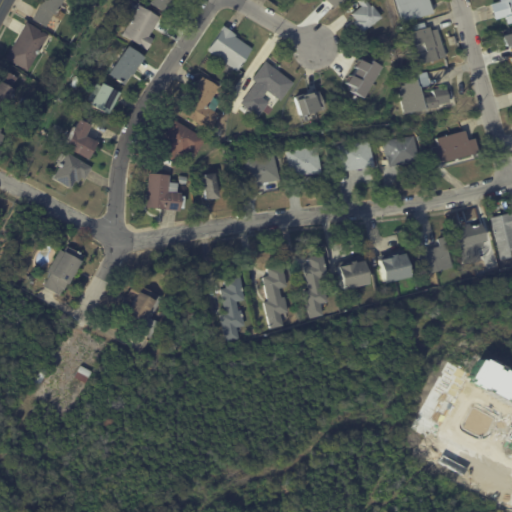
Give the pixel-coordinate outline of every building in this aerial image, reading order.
[(65,0),(63,5),(57,16),(55,15),(48,28),(33,20),(43,1),(44,2),(45,0),(65,0)] [(178,6),(172,16),(151,4),(153,0),(176,0),(175,3),(179,5),(178,6)] [(344,0),(335,9),(326,0),(344,0)] [(428,0),(433,13),(403,22),(396,0),(428,0)] [(511,23),(508,25),(506,17),(496,20),(492,5),(501,2),(500,0),(511,0),(511,23)] [(351,21),(345,13),(360,1),(368,12),(372,9),(376,15),(382,11),(387,19),(382,23),(384,26),(368,38),(355,22),(353,24),(351,21)] [(161,18),(151,37),(155,40),(149,51),(124,36),(141,6),(162,18),(161,18)] [(424,22),(426,28),(429,27),(431,31),(436,29),(445,57),(414,66),(409,51),(419,48),(420,54),(426,52),(423,41),(408,46),(404,33),(414,31),(412,25),(424,22)] [(47,41),(30,72),(7,59),(27,23),(50,35),(47,41)] [(225,28),(236,36),(235,38),(253,50),(238,72),(208,51),(224,27),(225,28)] [(144,60),(132,78),(131,77),(124,86),(110,76),(129,48),(145,59),(144,60)] [(381,67),(364,100),(354,94),(356,89),(347,84),(351,76),(353,78),(358,69),(356,68),(360,60),(370,66),(371,62),(381,67)] [(267,63),(294,84),(281,101),(268,92),(263,98),(270,104),(259,118),(241,104),(257,83),(253,80),(266,62),(267,63)] [(12,75),(19,79),(13,89),(19,93),(8,111),(0,106),(0,76),(4,70),(12,75)] [(429,87),(419,89),(421,99),(433,97),(431,90),(445,88),(448,104),(437,106),(438,109),(425,111),(425,110),(403,114),(399,87),(406,86),(405,85),(410,84),(410,82),(415,81),(414,75),(426,73),(429,87)] [(77,77),(83,80),(78,89),(72,85),(77,77)] [(219,90),(214,98),(221,102),(215,112),(220,114),(210,131),(181,115),(202,78),(220,88),(219,90)] [(120,95),(109,116),(91,107),(92,106),(88,103),(97,85),(101,88),(102,85),(120,95)] [(297,115),(322,108),(316,89),(291,97),(297,115)] [(87,125),(92,128),(87,138),(99,144),(89,162),(66,149),(68,147),(65,145),(74,129),(76,130),(81,121),(87,125)] [(196,156),(190,152),(185,159),(178,155),(174,161),(157,151),(175,121),(207,141),(197,156),(196,156)] [(216,127),(225,130),(223,138),(213,135),(216,127)] [(8,133),(0,146),(0,131),(1,130),(8,133)] [(473,138),(477,153),(442,162),(442,159),(434,161),(430,147),(437,145),(435,138),(464,130),(466,140),(473,138)] [(416,162),(389,167),(384,141),(414,136),(419,161),(416,162)] [(373,168),(344,173),(340,146),(371,141),(375,168),(373,168)] [(321,174),(293,177),(290,150),(320,147),(323,174),(321,174)] [(279,181),(251,187),(246,160),(276,154),(281,180),(279,181)] [(91,170),(85,180),(82,178),(78,184),(76,182),(71,190),(53,180),(67,155),(92,169),(91,170)] [(211,201),(205,201),(202,176),(215,174),(218,199),(211,201)] [(183,198),(181,214),(147,210),(151,176),(171,178),(170,185),(179,186),(178,195),(183,196),(183,198)] [(180,177),(188,178),(187,186),(179,184),(180,177)] [(511,257),(502,260),(491,217),(511,212),(511,257)] [(483,259),(465,264),(458,239),(486,231),(489,239),(484,240),(485,246),(479,248),(483,259)] [(422,250),(440,245),(438,238),(445,236),(453,266),(423,274),(416,252),(422,250)] [(82,260),(65,290),(64,289),(60,295),(44,285),(52,272),(48,270),(60,249),(64,251),(67,245),(83,255),(80,259),(82,260)] [(381,268),(379,260),(386,258),(386,256),(395,254),(395,256),(403,253),(409,276),(384,282),(381,268)] [(327,303),(320,305),(323,314),(311,317),(308,304),(301,306),(298,293),(309,291),(302,266),(309,265),(307,257),(321,254),(327,277),(318,279),(321,287),(324,287),(328,303),(327,303)] [(369,283),(344,290),(338,266),(346,264),(346,263),(354,260),(354,262),(363,260),(369,283)] [(259,304),(271,301),(264,277),(270,275),(268,268),(282,264),(288,287),(286,287),(288,292),(282,294),(283,298),(285,297),(290,313),(289,313),(290,318),(283,320),(285,324),(273,328),(269,315),(263,316),(259,304)] [(241,301),(236,302),(239,311),(242,311),(245,326),(237,328),(239,338),(228,340),(225,326),(217,328),(215,316),(227,314),(221,290),(228,288),(226,281),(240,278),(245,300),(241,301)] [(151,317),(160,322),(151,338),(112,316),(120,301),(131,306),(135,299),(127,294),(134,282),(162,298),(151,317)] [(81,365),(92,371),(89,377),(78,371),(81,365)] [(40,372),(46,375),(40,386),(34,383),(40,372)]
